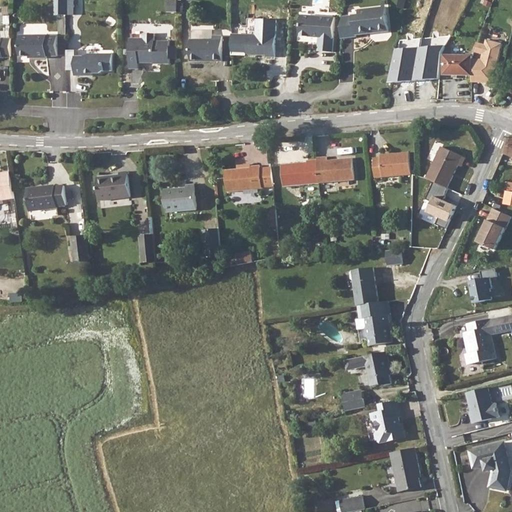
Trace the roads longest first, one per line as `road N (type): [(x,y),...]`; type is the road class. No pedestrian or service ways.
road 1 (residential): [(0,139),(94,143),(437,112),(506,124)]
road 2 (residential): [(506,124),(419,317),(454,511)]
